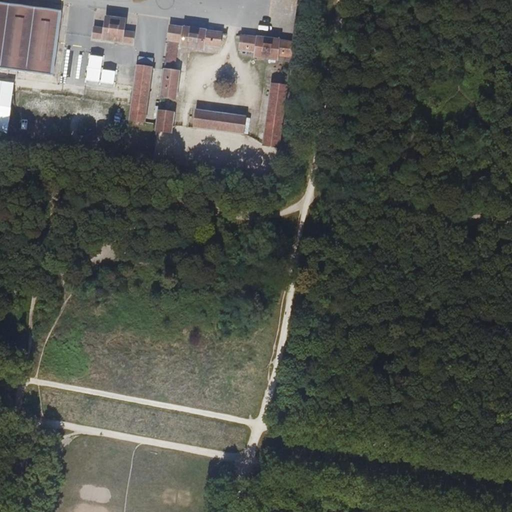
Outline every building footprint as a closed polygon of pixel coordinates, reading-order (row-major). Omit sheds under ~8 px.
[(0,69),(53,76),(61,11),(0,2),(0,69)] [(92,40),(132,45),(134,34),(124,33),(126,21),(105,18),(103,30),(94,28),(92,40)] [(179,48),(204,52),(205,47),(219,49),(222,34),(207,32),(206,31),(182,28),(182,29),(169,26),(167,42),(180,43),(179,48)] [(252,59),(278,63),(278,57),(291,59),(293,43),(280,42),(280,40),(254,37),(254,38),(241,36),(238,51),(253,54),(252,59)] [(128,121),(144,124),(152,68),(136,66),(128,121)] [(160,98),(176,101),(180,72),(164,69),(160,98)] [(263,146),(280,149),(288,86),(271,84),(263,146)] [(155,132),(171,135),(174,113),(158,111),(155,132)] [(193,129),(243,135),(245,118),(196,111),(193,129)]
